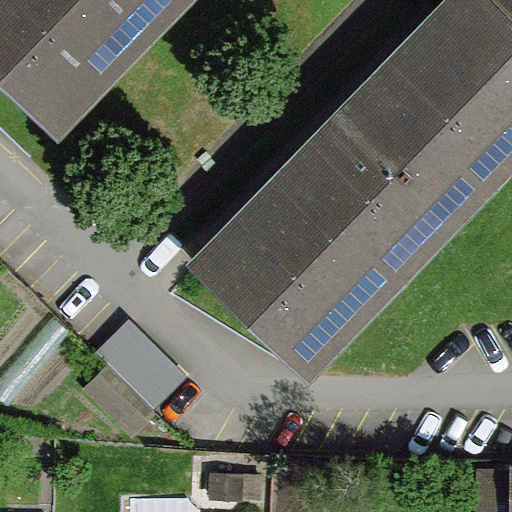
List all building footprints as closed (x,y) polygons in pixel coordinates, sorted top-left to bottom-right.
[(0,0),(0,84),(55,138),(189,0),(0,0)] [(511,0),(447,0),(438,10),(184,267),(310,387),(323,376),(511,178),(511,0)] [(140,313),(109,346),(132,366),(109,391),(143,424),(197,366),(140,313)] [(511,511),(511,462),(477,463),(476,511),(511,511)] [(320,511),(323,470),(279,468),(277,511),(320,511)]
